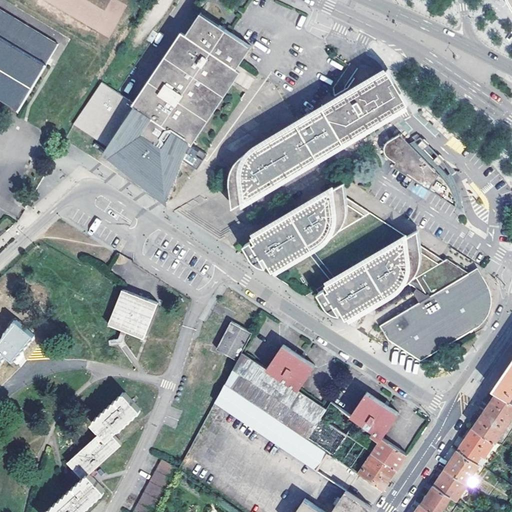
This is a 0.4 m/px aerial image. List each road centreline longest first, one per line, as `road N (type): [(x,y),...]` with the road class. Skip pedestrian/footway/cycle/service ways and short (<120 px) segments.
road 1 (residential): [(451,413),(99,188),(74,190),(0,258)]
road 2 (secondary): [(314,0),(390,35),(511,116)]
road 3 (tertiary): [(511,300),(451,413)]
